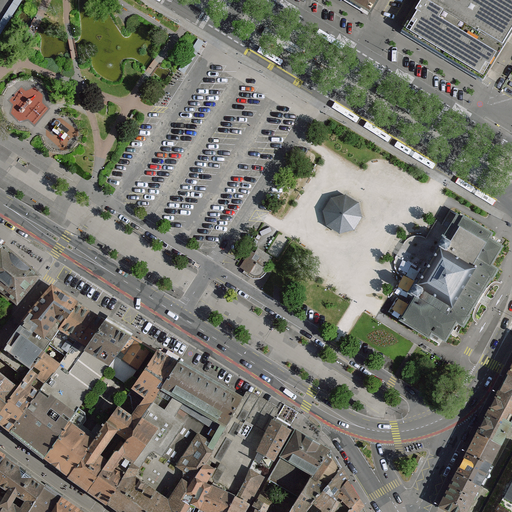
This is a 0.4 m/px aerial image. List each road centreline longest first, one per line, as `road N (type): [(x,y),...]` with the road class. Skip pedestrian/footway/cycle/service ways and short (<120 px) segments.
road 1 (primary): [(335,416),(0,203)]
road 2 (residential): [(222,29),(445,163)]
road 3 (residential): [(469,119),(273,0)]
